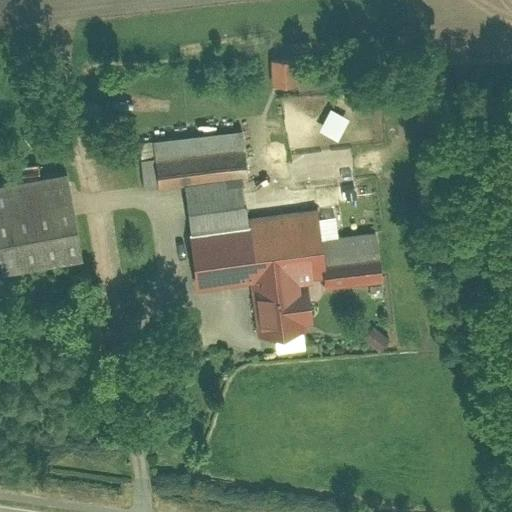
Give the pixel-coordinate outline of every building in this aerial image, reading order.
[(270,58),(272,84),(297,82),(295,57),(270,58)] [(151,140),(154,161),(241,148),(238,127),(151,140)] [(157,184),(181,180),(240,172),(245,171),(241,148),(154,161),(157,184)] [(334,157),(316,159),(318,180),(336,178),(334,157)] [(80,255),(63,170),(0,182),(0,264),(1,271),(80,255)] [(181,180),(189,233),(248,224),(246,216),(240,172),(181,180)] [(189,233),(197,285),(249,278),(257,333),(274,331),(301,327),(305,327),(304,320),(311,319),(305,277),(320,274),(319,268),(323,267),(319,237),(315,216),(314,206),(246,216),(248,224),(189,233)] [(333,213),(315,216),(319,237),(336,235),(333,213)] [(336,235),(319,237),(323,267),(377,259),(373,230),(336,235)] [(320,274),(322,287),(367,280),(380,279),(377,259),(323,267),(319,268),(320,274)] [(382,293),(380,279),(367,280),(370,295),(382,293)] [(371,324),(362,337),(378,349),(387,336),(371,324)] [(276,349),(304,345),(301,327),(274,331),(276,349)]
